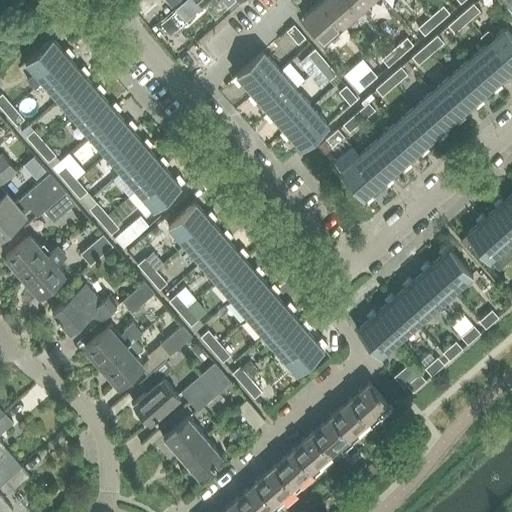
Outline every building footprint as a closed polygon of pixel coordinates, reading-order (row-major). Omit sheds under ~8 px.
[(166,0),(173,8),(183,0),(166,0)] [(195,0),(202,8),(211,0),(221,0),(229,8),(238,0),(195,0)] [(342,24),(321,0),(320,0),(303,16),(324,40),(342,24)] [(352,0),(321,0),(342,24),(360,8),(352,0)] [(352,0),(360,8),(369,0),(352,0)] [(473,2),(461,13),(467,21),(480,10),(473,2)] [(443,4),(430,15),(437,22),(449,12),(443,4)] [(175,11),(161,23),(170,33),(184,21),(175,11)] [(467,21),(461,13),(448,25),(454,32),(467,21)] [(437,22),(430,15),(418,26),(424,33),(437,22)] [(292,26),(285,32),(296,44),(303,38),(292,26)] [(490,33),(482,40),(487,45),(509,70),(511,67),(511,36),(506,29),(495,38),(490,33)] [(437,35),(424,45),(430,53),(443,42),(437,35)] [(406,36),(393,47),(400,55),(412,44),(406,36)] [(35,87),(44,79),(69,58),(53,39),(28,61),(37,71),(28,79),(35,87)] [(430,53),(424,45),(412,56),(418,63),(430,53)] [(487,45),(469,61),(490,86),(509,70),(487,45)] [(400,55),(393,47),(381,58),(387,66),(400,55)] [(306,55),(317,68),(324,62),(313,49),(306,55)] [(237,74),(253,92),(278,71),(261,52),(237,74)] [(44,79),(60,98),(85,76),(69,58),(44,79)] [(469,61),(451,76),(472,101),(490,86),(469,61)] [(324,62),(317,68),(328,80),(335,74),(324,62)] [(400,66),(388,77),(394,84),(406,74),(400,66)] [(357,79),(364,87),(377,75),(370,67),(357,79)] [(253,92),(269,110),(293,89),(278,71),(253,92)] [(60,98),(76,116),(101,94),(85,76),(60,98)] [(451,76),(432,92),(454,117),(472,101),(451,76)] [(394,84),(388,77),(375,88),(382,95),(394,84)] [(337,91),(349,105),(356,98),(344,85),(337,91)] [(269,110),(285,128),(309,107),(293,89),(269,110)] [(432,92),(414,108),(436,133),(454,117),(432,92)] [(0,94),(0,108),(4,113),(12,106),(1,94),(0,94)] [(76,116),(91,134),(116,112),(101,94),(76,116)] [(368,102),(356,113),(362,120),(374,109),(368,102)] [(12,106),(4,113),(15,125),(23,119),(12,106)] [(309,107),(285,128),(302,147),(325,125),(309,107)] [(414,108),(396,123),(418,148),(436,133),(414,108)] [(91,134),(107,152),(132,130),(116,112),(91,134)] [(362,120),(356,113),(343,123),(350,131),(362,120)] [(396,123),(378,139),(400,164),(418,148),(396,123)] [(324,140),(331,147),(344,136),(337,129),(324,140)] [(24,136),(35,149),(43,142),(32,130),(24,136)] [(132,130),(107,152),(123,170),(148,148),(132,130)] [(378,139),(360,155),(382,180),(400,164),(378,139)] [(43,142),(35,149),(46,161),(54,155),(43,142)] [(148,148),(123,170),(138,188),(163,166),(148,148)] [(0,182),(16,169),(1,152),(0,152),(0,182)] [(382,180),(360,155),(341,171),(363,196),(382,180)] [(56,172),(67,185),(75,178),(64,166),(56,172)] [(163,166),(138,188),(155,206),(179,185),(163,166)] [(43,209),(64,190),(48,172),(15,201),(6,192),(0,196),(0,233),(24,212),(29,207),(36,214),(43,209)] [(75,178),(67,185),(78,198),(86,191),(75,178)] [(75,202),(64,190),(43,209),(53,221),(75,202)] [(511,209),(505,202),(488,217),(508,241),(511,237),(511,209)] [(88,209),(99,221),(106,215),(96,203),(88,209)] [(170,224),(186,243),(211,221),(195,203),(170,224)] [(106,215),(99,221),(110,234),(117,227),(106,215)] [(508,241),(488,217),(469,234),(490,257),(508,241)] [(186,243),(202,261),(227,239),(211,221),(186,243)] [(5,254),(22,274),(47,253),(29,233),(5,254)] [(112,244),(102,233),(80,252),(90,263),(112,244)] [(202,261),(218,279),(243,257),(227,239),(202,261)] [(47,253),(22,274),(40,294),(64,273),(55,263),(65,254),(57,244),(47,253)] [(451,250),(432,266),(453,289),(471,273),(451,250)] [(218,279),(234,297),(258,275),(243,257),(218,279)] [(136,264),(147,277),(155,270),(143,258),(136,264)] [(432,266),(414,282),(435,305),(453,289),(432,266)] [(155,270),(147,277),(158,289),(166,283),(155,270)] [(234,297),(249,315),(274,293),(258,275),(234,297)] [(154,292),(143,280),(122,299),(132,311),(154,292)] [(51,310),(69,331),(91,313),(98,320),(116,304),(107,294),(101,300),(85,281),(51,310)] [(414,282),(396,297),(417,321),(435,305),(414,282)] [(249,315),(265,333),(290,311),(274,293),(249,315)] [(168,300),(179,313),(186,307),(175,294),(168,300)] [(396,297),(378,313),(398,337),(417,321),(396,297)] [(186,307),(179,313),(190,326),(197,320),(186,307)] [(479,320),(486,327),(499,316),(492,308),(479,320)] [(265,333),(281,351),(306,329),(290,311),(265,333)] [(398,337),(378,313),(359,330),(380,353),(398,337)] [(108,324),(84,345),(101,365),(126,344),(133,337),(134,338),(142,331),(132,321),(124,328),(125,329),(120,333),(110,322),(108,324)] [(191,335),(181,323),(159,342),(169,354),(191,335)] [(461,335),(468,343),(480,332),(474,324),(461,335)] [(306,329),(281,351),(297,370),(322,348),(306,329)] [(200,337),(211,349),(218,343),(207,330),(200,337)] [(126,344),(101,365),(118,384),(143,363),(135,355),(143,348),(134,338),(133,337),(126,344)] [(442,352),(449,359),(462,348),(456,340),(442,352)] [(218,343),(211,349),(222,362),(229,356),(218,343)] [(425,367),(431,375),(444,364),(437,356),(425,367)] [(249,360),(241,366),(250,376),(257,370),(249,360)] [(183,392),(189,400),(223,371),(214,361),(181,390),(183,392)] [(179,396),(162,375),(154,367),(138,381),(146,389),(133,401),(137,406),(135,408),(135,411),(141,418),(144,418),(146,416),(150,421),(179,396)] [(232,373),(242,385),(249,379),(239,367),(232,373)] [(223,371),(189,400),(196,407),(198,409),(231,380),(223,371)] [(406,383),(413,391),(426,380),(419,372),(406,383)] [(258,375),(251,381),(260,392),(267,385),(258,375)] [(249,379),(242,385),(253,398),(260,392),(251,381),(249,379)] [(368,380),(349,397),(368,419),(387,402),(368,380)] [(349,397),(330,414),(349,436),(368,419),(349,397)] [(265,420),(247,399),(237,407),(255,428),(265,420)] [(0,483),(22,464),(4,444),(5,443),(0,437),(0,433),(14,422),(4,411),(0,414),(0,483)] [(163,436),(181,456),(205,434),(188,414),(163,436)] [(330,414),(311,430),(330,452),(349,436),(330,414)] [(311,430),(292,447),(311,469),(330,452),(311,430)] [(205,434),(181,456),(198,476),(223,454),(205,434)] [(292,447),(273,463),(292,485),(311,469),(292,447)] [(273,463),(254,480),(274,502),(292,485),(273,463)] [(0,483),(0,511),(33,511),(20,497),(22,496),(15,489),(31,475),(22,464),(0,483)] [(365,465),(353,475),(361,484),(373,474),(365,465)] [(254,480),(236,496),(249,511),(261,511),(262,511),(261,511),(271,511),(278,506),(274,502),(254,480)] [(346,491),(336,500),(341,506),(352,498),(346,491)] [(249,511),(236,496),(217,511),(249,511)]
